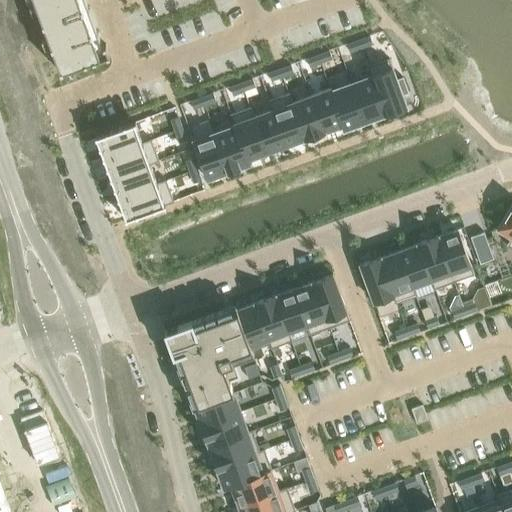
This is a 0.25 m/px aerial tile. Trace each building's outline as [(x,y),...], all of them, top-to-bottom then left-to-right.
[(35,0),(43,22),(44,25),(52,45),(51,46),(52,48),(53,48),(60,69),(60,70),(61,72),(64,71),(84,64),(85,63),(85,64),(88,63),(88,62),(93,60),(94,61),(96,60),(96,59),(101,57),(98,48),(94,38),(80,0),(35,0)] [(371,36),(359,40),(362,48),(373,44),(371,36)] [(359,40),(348,44),(351,52),(362,48),(359,40)] [(330,51),(319,55),(321,62),(333,58),(330,51)] [(319,55),(307,59),(310,67),(321,62),(319,55)] [(390,57),(368,65),(386,114),(408,106),(403,94),(409,92),(404,76),(397,79),(390,57)] [(292,65),(280,69),(283,76),(294,72),(292,65)] [(371,75),(352,82),(366,121),(385,114),(386,114),(368,65),(367,66),(371,75)] [(280,69),(269,73),(272,81),(283,76),(280,69)] [(253,79),(242,83),(245,90),(256,86),(253,79)] [(332,87),(331,87),(346,128),(366,121),(352,82),(332,89),(332,87)] [(242,83),(231,87),(233,94),(245,90),(242,83)] [(331,87),(311,94),(325,132),(326,131),(343,125),(345,129),(346,129),(346,128),(331,87)] [(289,92),(270,99),(286,145),(305,139),(306,139),(289,92)] [(290,92),(289,92),(306,139),(325,132),(311,94),(293,101),(290,92)] [(214,93),(203,97),(205,105),(217,101),(214,93)] [(203,97),(191,101),(194,109),(205,105),(203,97)] [(252,106),(251,106),(267,152),(286,145),(270,99),(269,100),(272,109),(255,115),(252,106)] [(251,106),(231,113),(250,163),(251,163),(249,159),(267,152),(251,106)] [(233,120),(213,127),(229,171),(241,167),(250,163),(231,113),(230,114),(233,120)] [(179,117),(171,119),(175,131),(183,128),(179,117)] [(136,121),(96,135),(97,137),(100,145),(100,146),(100,148),(101,147),(104,156),(103,156),(104,157),(152,139),(152,138),(143,141),(136,123),(137,123),(136,122),(136,121)] [(214,132),(194,139),(208,178),(228,171),(228,172),(229,171),(213,127),(212,128),(214,132)] [(183,128),(175,131),(180,142),(187,139),(183,128)] [(152,139),(104,157),(104,158),(107,166),(108,168),(111,176),(111,177),(160,159),(152,139)] [(194,157),(186,160),(190,171),(198,169),(194,157)] [(160,159),(111,177),(111,178),(112,178),(115,186),(114,186),(115,188),(116,188),(119,196),(118,196),(118,197),(167,180),(167,179),(158,182),(151,164),(160,160),(160,159)] [(198,169),(190,171),(194,183),(202,180),(198,169)] [(167,180),(118,197),(119,198),(122,206),(122,208),(123,208),(126,217),(125,217),(126,219),(175,201),(174,200),(167,180)] [(511,207),(496,232),(511,242),(511,207)] [(438,235),(455,281),(475,274),(458,228),(439,235),(438,235)] [(485,231),(471,236),(481,263),(494,258),(485,231)] [(438,235),(419,242),(436,288),(455,281),(438,235)] [(418,243),(400,250),(416,295),(417,297),(436,290),(436,288),(419,242),(418,243)] [(381,256),(380,256),(397,302),(416,295),(400,250),(381,256)] [(360,264),(375,306),(377,305),(395,299),(396,303),(397,302),(380,256),(360,264)] [(333,273),(313,281),(330,327),(350,320),(351,320),(333,273)] [(312,281),(294,288),(311,334),(329,327),(329,328),(330,327),(313,281),(312,281)] [(276,294),(275,295),(292,341),(293,341),(290,331),(291,331),(307,325),(310,334),(311,334),(294,288),(278,294),(276,295),(276,294)] [(259,300),(256,302),(273,348),(276,347),(290,342),(292,341),(275,295),(272,296),(259,300)] [(236,305),(235,305),(253,355),(254,354),(253,350),(268,344),(270,344),(272,348),(273,348),(256,302),(255,302),(254,303),(238,309),(236,305)] [(475,302),(464,306),(466,314),(478,310),(475,302)] [(167,330),(165,331),(166,332),(168,338),(174,354),(175,354),(181,372),(180,372),(181,374),(188,371),(192,382),(185,385),(186,387),(186,386),(193,404),(193,405),(193,406),(234,391),(230,381),(240,377),(235,362),(242,359),(249,378),(260,374),(253,355),(235,305),(234,306),(236,310),(225,313),(224,309),(222,310),(194,321),(193,321),(178,326),(167,330)] [(464,306),(452,310),(455,318),(466,314),(464,306)] [(437,316),(425,320),(428,328),(440,324),(437,316)] [(418,323),(406,327),(409,335),(420,331),(418,323)] [(406,327),(395,331),(398,339),(409,335),(406,327)] [(350,347),(339,351),(342,359),(353,355),(350,347)] [(339,351),(328,356),(331,363),(342,359),(339,351)] [(303,365),(301,365),(304,373),(306,372),(315,369),(312,361),(303,365)] [(275,364),(271,366),(275,377),(279,375),(282,374),(278,363),(275,364)] [(299,366),(289,370),(292,377),(302,374),(304,373),(301,365),(299,366)] [(280,385),(272,387),(277,399),(284,396),(280,385)] [(234,391),(193,406),(193,407),(195,407),(202,425),(201,425),(202,426),(241,412),(234,391)] [(284,396),(277,399),(281,410),(288,407),(284,396)] [(414,407),(412,408),(416,420),(417,423),(428,419),(427,416),(426,413),(425,408),(423,404),(414,407)] [(241,412),(202,426),(206,437),(210,446),(253,430),(253,429),(248,431),(241,412)] [(295,425),(287,428),(291,439),(299,437),(295,425)] [(253,430),(210,446),(213,455),(212,455),(217,466),(265,449),(265,448),(260,450),(253,430)] [(299,437),(291,439),(295,451),(303,448),(299,437)] [(265,449),(217,466),(217,468),(217,467),(224,487),(272,469),(265,449)] [(509,463),(497,467),(500,475),(511,470),(509,463)] [(310,467),(302,470),(306,481),(314,478),(310,467)] [(272,469),(224,487),(225,488),(232,485),(240,505),(288,488),(288,487),(279,490),(272,471),(273,470),(272,469)] [(482,473),(470,477),(473,484),(484,480),(482,473)] [(415,475),(404,480),(407,487),(418,483),(415,475)] [(470,477),(459,481),(462,489),(473,484),(470,477)] [(314,478),(306,481),(311,492),(318,490),(314,478)] [(396,482),(385,487),(388,494),(399,490),(396,482)] [(385,487),(373,491),(376,498),(388,494),(385,487)] [(288,488),(240,505),(242,511),(288,511),(296,509),(288,488)] [(511,511),(511,489),(498,494),(504,511),(511,511)] [(3,492),(0,492),(0,511),(10,509),(3,492)] [(499,499),(481,506),(483,511),(504,511),(498,494),(497,494),(499,499)] [(358,496),(347,501),(349,508),(361,504),(358,496)] [(347,501),(335,505),(337,511),(338,511),(349,508),(347,501)]
